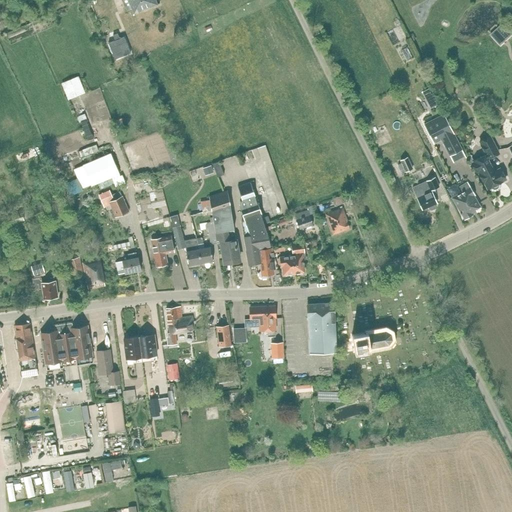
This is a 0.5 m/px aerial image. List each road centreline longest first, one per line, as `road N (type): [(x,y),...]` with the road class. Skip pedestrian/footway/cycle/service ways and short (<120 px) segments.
road 1 (tertiary): [(0,319),(157,297),(318,291),(418,257)]
road 2 (unclassified): [(418,257),(291,0)]
road 3 (unclassified): [(511,446),(418,257)]
